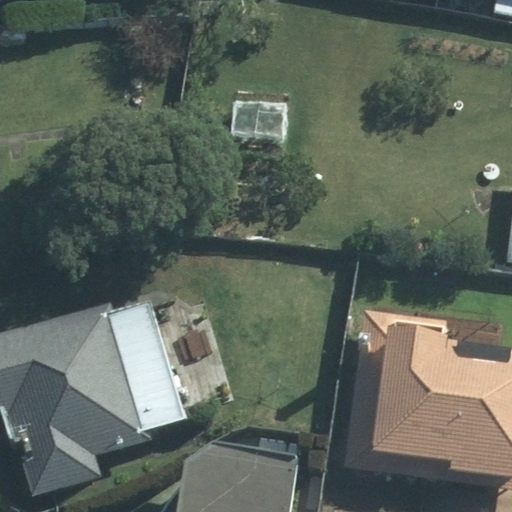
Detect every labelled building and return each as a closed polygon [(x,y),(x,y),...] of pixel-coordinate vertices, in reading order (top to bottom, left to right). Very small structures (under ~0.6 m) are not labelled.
[(170,0),(0,0),(0,19),(171,5),(170,0)] [(286,139),(223,137),(221,193),(283,195),(286,139)] [(0,444),(8,442),(28,511),(68,511),(99,503),(92,478),(145,462),(107,329),(0,360),(0,444)] [(511,368),(442,360),(445,338),(364,329),(345,488),(511,507),(511,368)] [(290,511),(293,489),(185,477),(181,511),(290,511)]
